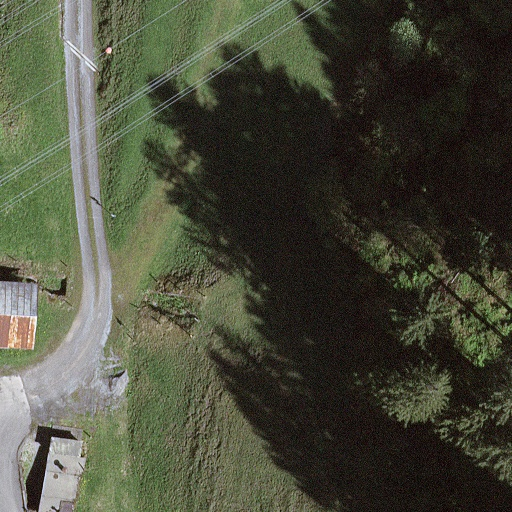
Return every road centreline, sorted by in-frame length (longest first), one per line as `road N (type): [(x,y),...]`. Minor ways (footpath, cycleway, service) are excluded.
road 1 (track): [(81,0),(95,316),(41,382),(0,413)]
road 2 (track): [(95,316),(153,230),(194,132),(231,0)]
